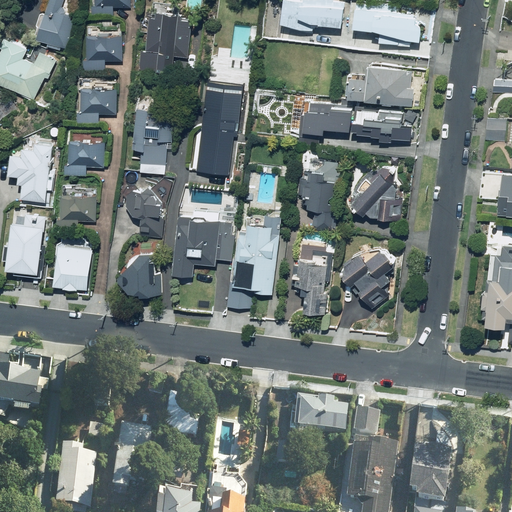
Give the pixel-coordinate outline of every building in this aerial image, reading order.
[(45,10),(36,35),(51,41),(50,44),(63,49),(64,45),(70,47),(81,14),(70,10),(73,0),(52,0),(49,11),(45,10)] [(116,5),(133,6),(133,0),(98,0),(98,3),(94,3),(93,17),(116,17),(116,5)] [(290,21),(290,24),(305,25),(305,27),(315,27),(315,25),(325,25),(326,22),(346,23),(348,0),(344,0),(286,0),(284,21),(290,21)] [(383,27),(382,42),(414,43),(414,38),(424,38),(426,4),(358,0),(357,26),(383,27)] [(186,17),(188,4),(170,2),(170,10),(160,10),(159,16),(153,15),(149,49),(144,49),(141,72),(176,75),(178,54),(191,56),(195,18),(186,17)] [(108,59),(125,59),(126,24),(119,24),(119,27),(116,27),(116,19),(104,18),(104,22),(91,22),(90,56),(86,56),(86,70),(108,71),(108,59)] [(47,75),(51,78),(61,59),(43,49),(39,56),(30,51),(32,47),(10,35),(0,53),(0,78),(35,98),(47,75)] [(382,100),(382,102),(396,103),(396,100),(416,102),(417,86),(414,86),(415,66),(373,63),(372,76),(353,74),(351,96),(367,97),(367,98),(382,100)] [(84,109),(80,109),(80,120),(102,121),(102,111),(118,112),(119,77),(82,76),(82,88),(84,88),(84,109)] [(237,133),(241,134),(247,81),(209,77),(200,170),(233,174),(237,133)] [(511,77),(496,77),(496,91),(511,91),(511,77)] [(310,96),(306,124),(374,134),(374,138),(409,143),(413,121),(370,115),(372,102),(356,100),(354,113),(352,113),(353,103),(310,96)] [(144,147),(143,171),(169,173),(171,140),(177,140),(180,107),(140,104),(136,146),(144,147)] [(509,116),(490,114),(488,138),(507,140),(509,116)] [(90,167),(106,168),(108,138),(101,138),(102,128),(75,127),(75,138),(73,138),(72,161),(68,161),(67,174),(90,174),(90,167)] [(26,197),(26,203),(57,205),(58,195),(55,194),(55,189),(57,189),(59,162),(56,162),(57,153),(64,154),(65,145),(57,144),(57,142),(55,141),(55,139),(34,137),(34,140),(26,139),(26,144),(24,144),(24,149),(10,148),(9,164),(12,165),(12,172),(22,173),(22,181),(25,181),(24,196),(26,197)] [(304,171),(299,170),(297,196),(302,196),(301,204),(299,204),(299,208),(315,209),(314,227),(342,230),(348,156),(318,154),(317,164),(305,163),(304,171)] [(400,171),(396,167),(395,166),(393,166),(391,166),(389,165),(388,165),(386,165),(384,166),(382,166),(380,166),(379,167),(377,167),(375,168),(374,168),(372,169),(370,170),(369,171),(367,172),(366,173),(365,174),(363,176),(362,177),(361,178),(360,180),(359,181),(358,183),(357,184),(356,186),(356,188),(355,190),(355,191),(355,193),(354,195),(354,197),(354,198),(354,200),(361,208),(370,216),(403,218),(404,196),(398,196),(400,171)] [(511,170),(506,170),(506,176),(485,175),(483,196),(502,196),(502,211),(511,212),(511,170)] [(89,193),(90,182),(65,181),(64,217),(59,217),(59,228),(82,229),(82,220),(98,221),(99,194),(89,193)] [(145,213),(144,232),(166,234),(168,201),(160,200),(161,189),(136,187),(131,191),(130,203),(136,212),(145,213)] [(197,262),(220,264),(220,259),(235,260),(238,219),(209,217),(210,204),(197,204),(196,214),(180,213),(176,273),(196,274),(197,262)] [(46,238),(49,239),(51,213),(38,213),(39,212),(28,211),(28,214),(19,213),(19,212),(16,211),(13,245),(7,244),(6,258),(11,258),(10,268),(42,271),(44,247),(45,247),(46,238)] [(243,235),(240,234),(236,283),(255,285),(255,290),(278,292),(279,285),(277,284),(278,275),(280,275),(280,271),(277,271),(278,266),(284,266),(286,242),(283,242),(284,221),(282,220),(282,216),(281,216),(281,213),(268,212),(268,213),(251,212),(250,228),(244,227),(243,235)] [(335,276),(339,236),(306,233),(304,252),(298,251),(295,275),(299,276),(298,284),(306,284),(303,310),(326,312),(325,326),(333,327),(334,311),(329,311),(332,276),(335,276)] [(159,259),(159,242),(136,241),(135,252),(120,251),(120,280),(132,292),(165,294),(165,287),(163,287),(164,269),(162,269),(162,259),(159,259)] [(66,285),(66,286),(92,288),(95,245),(61,243),(57,284),(66,285)] [(360,288),(380,312),(393,301),(389,296),(393,293),(385,284),(394,276),(388,269),(400,259),(386,243),(370,257),(363,249),(347,262),(348,264),(342,270),(354,285),(359,280),(363,285),(360,288)] [(511,243),(506,243),(505,252),(499,251),(497,274),(493,274),(492,288),(486,287),(484,304),(492,305),(490,322),(510,324),(510,321),(511,320),(511,326),(511,329),(510,329),(509,341),(511,341),(511,243)] [(0,403),(15,405),(14,412),(32,414),(33,409),(44,410),(49,374),(9,369),(10,354),(0,352),(0,403)] [(204,398),(171,393),(166,433),(199,438),(204,398)] [(339,406),(340,397),(323,397),(323,398),(304,397),(304,396),(298,395),(298,408),(292,407),(291,431),(297,431),(296,439),(314,440),(315,431),(348,433),(349,406),(339,406)] [(382,412),(357,410),(355,432),(380,435),(382,412)] [(106,423),(90,423),(90,441),(106,441),(106,423)] [(158,431),(122,427),(118,456),(116,456),(113,486),(151,491),(158,431)] [(250,434),(240,433),(239,448),(249,449),(250,434)] [(364,501),(362,511),(392,511),(401,442),(356,437),(349,499),(364,501)] [(293,445),(279,444),(278,462),(291,463),(293,445)] [(86,448),(65,445),(59,507),(90,510),(96,455),(86,453),(86,448)] [(447,452),(448,447),(426,445),(426,448),(417,447),(412,492),(418,492),(417,500),(447,503),(448,496),(459,497),(463,453),(447,452)] [(164,507),(163,511),(201,511),(202,505),(193,505),(194,493),(173,491),(172,508),(164,507)] [(243,511),(244,503),(214,501),(213,511),(243,511)]
